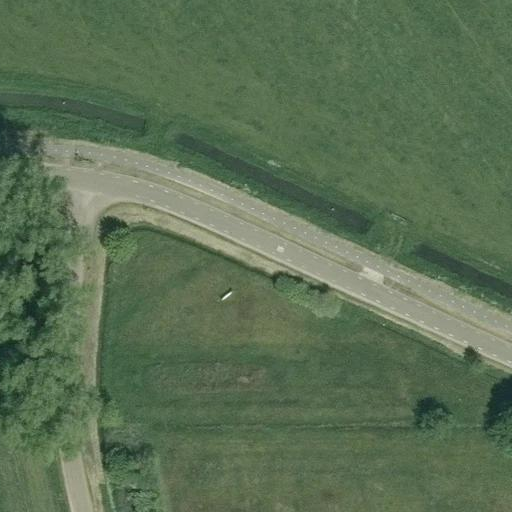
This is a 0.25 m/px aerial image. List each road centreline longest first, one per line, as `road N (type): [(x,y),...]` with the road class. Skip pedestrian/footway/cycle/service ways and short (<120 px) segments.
road 1 (tertiary): [(511,358),(184,208),(81,183)]
road 2 (unclassified): [(80,511),(66,376),(81,183)]
